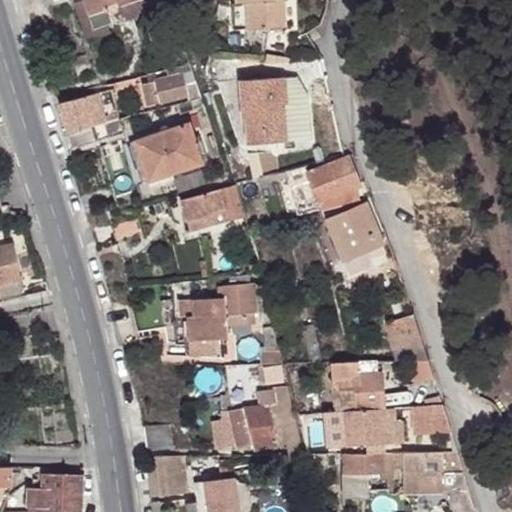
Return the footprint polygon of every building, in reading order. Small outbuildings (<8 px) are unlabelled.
[(87,0),(97,31),(130,21),(125,5),(141,0),(87,0)] [(164,11),(160,0),(141,0),(125,5),(130,21),(164,11)] [(276,3),(276,0),(239,0),(240,7),(250,7),(250,33),(287,32),(287,3),(276,3)] [(250,7),(240,7),(234,7),(235,33),(250,33),(250,7)] [(94,77),(88,55),(74,59),(79,80),(94,77)] [(204,98),(192,65),(179,68),(181,76),(157,82),(163,100),(192,94),(194,100),(204,98)] [(289,106),(289,78),(243,78),(243,122),(251,123),(251,145),(286,146),(286,107),(289,106)] [(61,102),(69,130),(91,124),(106,121),(98,93),(61,102)] [(128,104),(131,115),(147,111),(143,100),(128,104)] [(192,123),(184,126),(193,146),(199,144),(192,123)] [(69,130),(74,147),(96,142),(91,124),(69,130)] [(193,146),(184,126),(133,145),(147,186),(207,164),(199,144),(193,146)] [(350,158),(350,157),(348,157),(308,173),(321,205),(323,205),(325,212),(351,206),(346,193),(362,188),(357,175),(350,158)] [(245,219),(237,189),(184,202),(188,221),(229,212),(232,222),(245,219)] [(386,248),(369,206),(326,222),(348,276),(367,269),(362,257),(386,248)] [(14,247),(0,249),(0,297),(19,294),(23,287),(21,281),(14,247)] [(259,314),(255,284),(252,284),(252,279),(232,280),(233,285),(220,286),(220,295),(225,294),(225,298),(196,299),(197,316),(191,316),(192,341),(229,340),(227,316),(259,314)] [(407,297),(403,286),(394,288),(398,300),(407,297)] [(307,320),(302,301),(276,307),(280,326),(307,320)] [(423,339),(414,310),(387,317),(396,347),(401,361),(429,361),(423,339)] [(320,344),(314,326),(305,328),(309,346),(320,344)] [(381,408),(379,362),(334,362),(334,379),(361,378),(361,409),(381,408)] [(310,457),(292,390),(262,393),(263,410),(231,414),(240,449),(254,446),(256,454),(283,449),(290,448),(292,457),(310,457)] [(447,400),(411,402),(412,431),(448,430),(447,400)] [(397,407),(381,408),(361,409),(344,409),(347,449),(362,449),(362,455),(383,455),(383,445),(407,444),(405,422),(397,422),(397,407)] [(169,427),(158,428),(161,451),(172,449),(169,427)] [(161,451),(158,428),(145,430),(150,453),(161,451)] [(458,453),(383,455),(362,455),(337,456),(336,463),(342,463),(343,488),(356,488),(356,477),(383,476),(384,472),(403,472),(403,494),(445,493),(443,472),(463,471),(458,453)] [(162,467),(162,460),(149,462),(153,499),(159,497),(155,468),(162,467)] [(237,474),(234,460),(220,462),(223,476),(237,474)] [(192,465),(162,467),(155,468),(159,497),(167,496),(197,494),(200,506),(192,508),(192,511),(241,511),(236,481),(196,487),(192,465)] [(80,511),(80,475),(40,473),(39,489),(27,489),(28,508),(34,508),(33,511),(80,511)] [(168,511),(168,501),(154,502),(154,511),(168,511)]
